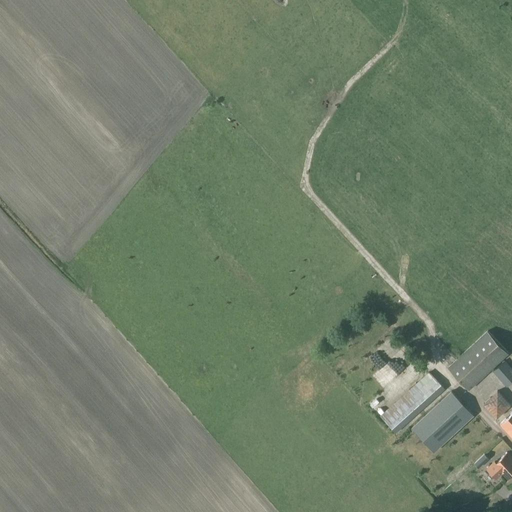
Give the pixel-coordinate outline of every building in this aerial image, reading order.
[(488,330),(448,367),(468,389),(508,352),(488,330)] [(493,371),(497,375),(507,386),(511,382),(511,368),(511,369),(504,361),(493,371)] [(487,430),(451,391),(402,436),(424,460),(453,433),(467,448),(487,430)] [(484,403),(497,417),(510,404),(498,391),(484,403)] [(511,436),(511,412),(500,424),(511,436)] [(511,457),(508,452),(495,464),(508,478),(511,474),(511,460),(510,458),(511,457)] [(478,467),(483,463),(479,459),(474,463),(478,467)]
